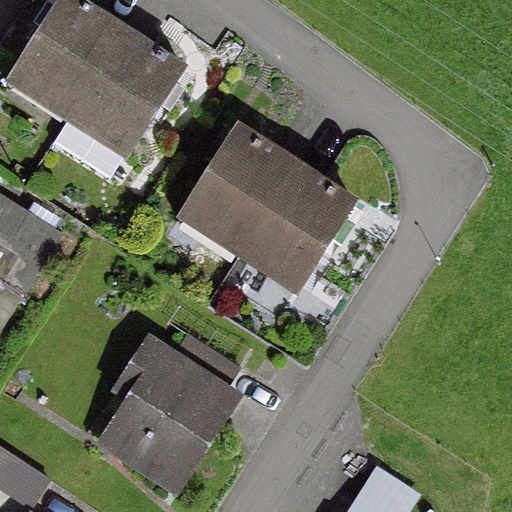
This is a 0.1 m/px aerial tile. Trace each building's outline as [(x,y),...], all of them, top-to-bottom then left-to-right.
[(65,0),(59,0),(18,65),(76,102),(119,34),(65,0)] [(119,34),(76,102),(134,139),(177,71),(119,34)] [(291,170),(233,132),(182,212),(239,249),(291,170)] [(348,206),(291,170),(239,249),(297,286),(348,206)] [(0,295),(14,304),(57,237),(0,200),(0,295)] [(122,425),(109,444),(163,479),(234,371),(182,337),(163,366),(139,351),(114,389),(127,398),(113,419),(122,425)] [(402,511),(411,500),(371,473),(345,511),(402,511)]
